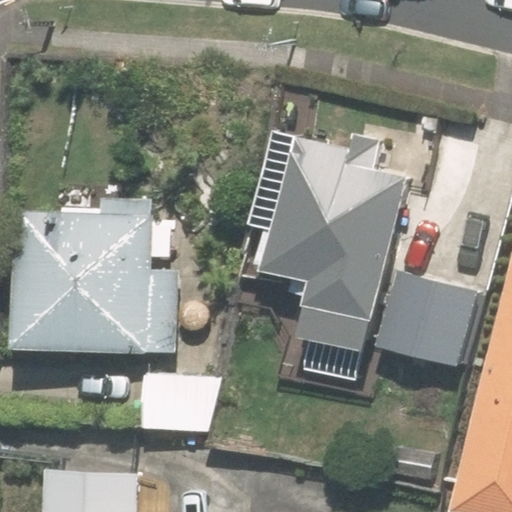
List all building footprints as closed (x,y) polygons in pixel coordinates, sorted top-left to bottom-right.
[(476,365),(511,220),(511,127),(480,119),(422,351),(476,365)] [(319,367),(385,378),(419,172),(383,166),(386,149),(305,136),(302,156),(291,154),(284,198),(294,199),(289,229),(279,227),(272,267),(327,276),(317,338),(323,339),(319,367)] [(129,196),(130,185),(66,182),(65,209),(34,207),(28,346),(185,353),(191,225),(165,224),(167,198),(129,196)] [(483,511),(511,511),(511,313),(469,509),(483,511)] [(191,500),(190,511),(150,511),(153,472),(61,467),(58,511),(208,511),(209,501),(191,500)]
